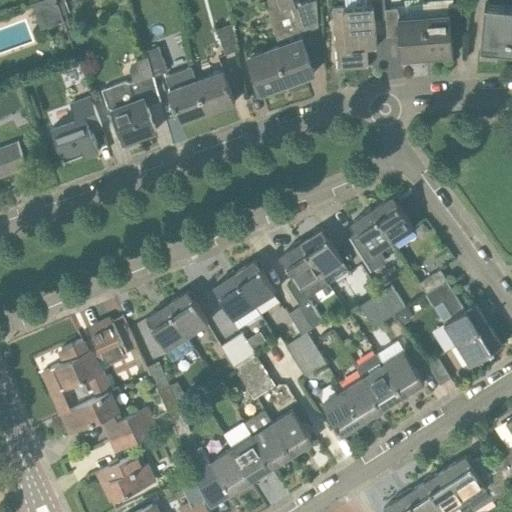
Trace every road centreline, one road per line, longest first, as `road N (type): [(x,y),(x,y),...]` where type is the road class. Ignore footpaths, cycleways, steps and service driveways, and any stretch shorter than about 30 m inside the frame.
road 1 (residential): [(0,328),(397,153)]
road 2 (residential): [(383,99),(183,155),(0,227)]
road 3 (residential): [(511,379),(302,511)]
road 4 (residential): [(397,153),(511,310)]
road 5 (residential): [(511,97),(383,99)]
